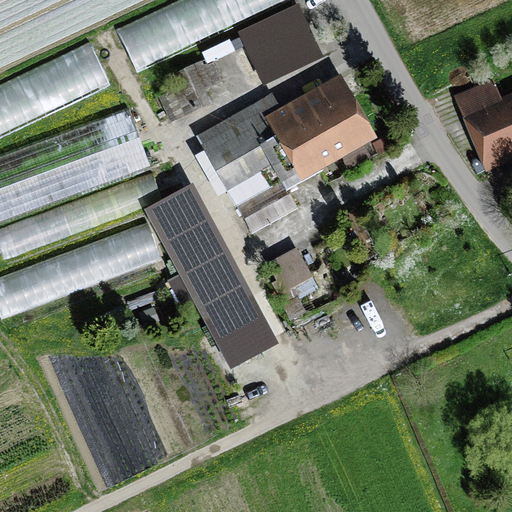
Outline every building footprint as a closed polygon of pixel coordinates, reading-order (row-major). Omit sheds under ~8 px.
[(216,74),(184,87),(193,111),(213,104),(207,89),(220,84),(216,74)] [(494,86),(460,100),(489,168),(511,157),(511,100),(502,105),(494,86)] [(272,99),(203,137),(256,231),(298,207),(287,188),(370,142),(340,88),(284,119),(272,99)] [(129,108),(0,153),(0,219),(150,168),(129,108)] [(193,202),(154,221),(206,323),(245,304),(193,202)] [(143,223),(4,275),(22,322),(161,270),(143,223)] [(296,253),(272,268),(284,288),(309,274),(296,253)]
